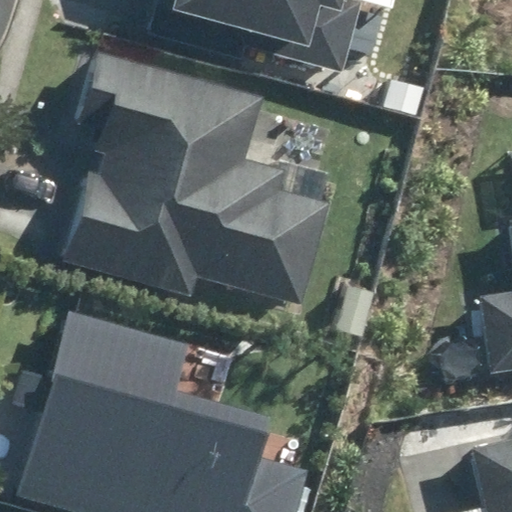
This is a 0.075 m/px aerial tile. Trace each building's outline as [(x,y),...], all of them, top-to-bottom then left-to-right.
[(140,0),(135,19),(331,73),(350,0),(140,0)] [(250,98),(76,53),(58,122),(78,127),(45,256),(182,292),(185,280),(289,307),(315,209),(273,198),(279,175),(233,163),(250,98)] [(511,217),(490,221),(499,290),(465,295),(476,378),(511,372),(511,217)] [(368,288),(332,277),(315,329),(351,341),(368,288)] [(170,339),(45,307),(0,485),(0,495),(66,511),(269,511),(279,472),(228,459),(238,417),(155,396),(170,339)] [(511,511),(511,430),(457,444),(470,501),(420,511),(511,511)]
